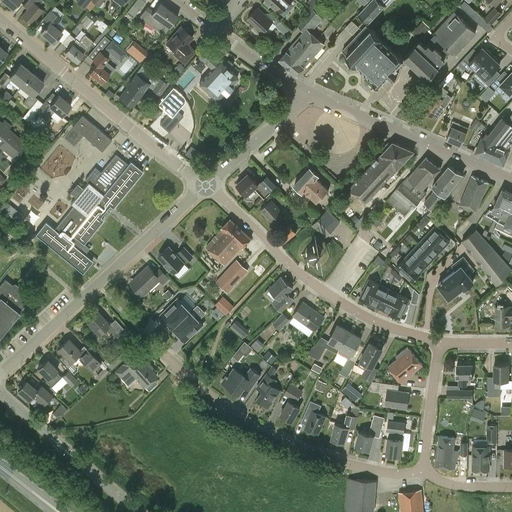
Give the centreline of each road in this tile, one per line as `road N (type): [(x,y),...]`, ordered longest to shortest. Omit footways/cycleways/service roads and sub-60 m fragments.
road 1 (residential): [(421,470),(367,469),(285,441),(226,407),(143,335)]
road 2 (residential): [(205,185),(312,284),(371,320),(440,342)]
road 3 (residential): [(0,375),(205,185)]
road 4 (residential): [(205,185),(0,20)]
road 5 (residential): [(511,179),(304,91)]
road 6 (residential): [(205,185),(304,91)]
road 7 (residential): [(421,470),(440,342)]
